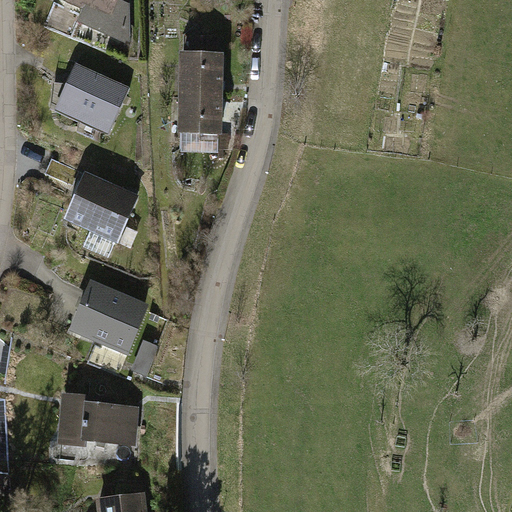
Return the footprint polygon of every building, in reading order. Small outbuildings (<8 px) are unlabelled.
[(69,0),(107,17),(102,28),(128,40),(127,6),(117,2),(118,0),(69,0)] [(201,57),(183,56),(183,95),(220,96),(221,57),(212,57),(213,39),(201,39),(201,57)] [(130,89),(76,64),(57,107),(111,131),(130,89)] [(220,96),(183,95),(182,133),(220,134),(220,96)] [(73,186),(80,171),(52,159),(46,174),(73,186)] [(136,199),(84,177),(67,219),(119,241),(136,199)] [(144,309),(92,287),(75,330),(127,351),(144,309)] [(157,347),(143,341),(130,371),(144,377),(157,347)] [(113,401),(66,397),(62,435),(84,437),(84,441),(134,445),(136,422),(130,422),(131,409),(112,407),(113,401)] [(52,409),(5,400),(7,461),(49,464),(52,409)] [(144,511),(142,495),(101,499),(101,511),(144,511)]
